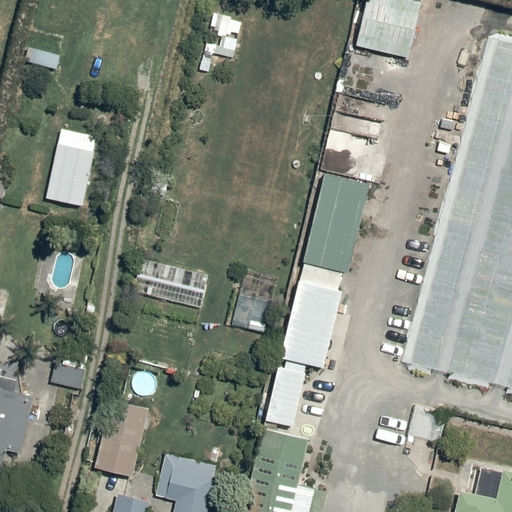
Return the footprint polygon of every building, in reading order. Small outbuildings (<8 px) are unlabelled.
[(407,0),(364,0),(354,45),(407,57),(420,3),(407,0)] [(60,127),(45,197),(81,205),(97,135),(60,127)] [(322,172),(300,260),(346,271),(367,183),(322,172)] [(211,274),(139,255),(130,288),(202,308),(211,274)] [(275,275),(243,268),(241,278),(238,277),(227,322),(262,330),(275,275)] [(297,279),(278,356),(322,367),(341,290),(297,279)] [(54,361),(49,381),(80,388),(88,353),(64,348),(61,363),(54,361)] [(277,365),(264,419),(292,425),(304,372),(277,365)] [(0,466),(4,449),(19,453),(33,396),(13,391),(16,380),(0,376),(0,466)] [(110,399),(93,467),(131,476),(147,408),(110,399)] [(241,511),(322,511),(328,490),(298,483),(309,438),(262,427),(241,511)] [(145,511),(148,501),(116,493),(111,511),(205,511),(215,475),(213,474),(216,464),(164,452),(154,494),(175,499),(171,511),(145,511)] [(511,511),(511,472),(502,470),(495,498),(459,490),(454,511),(457,511),(511,511)]
